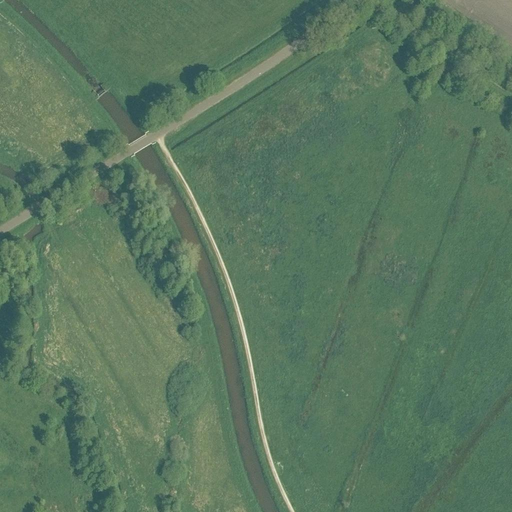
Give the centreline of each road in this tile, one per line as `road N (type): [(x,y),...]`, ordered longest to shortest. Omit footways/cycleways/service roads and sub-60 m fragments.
road 1 (unclassified): [(0,232),(214,101),(355,0)]
road 2 (track): [(122,156),(86,100),(0,10)]
road 3 (track): [(25,0),(154,136)]
road 4 (track): [(369,0),(511,99)]
